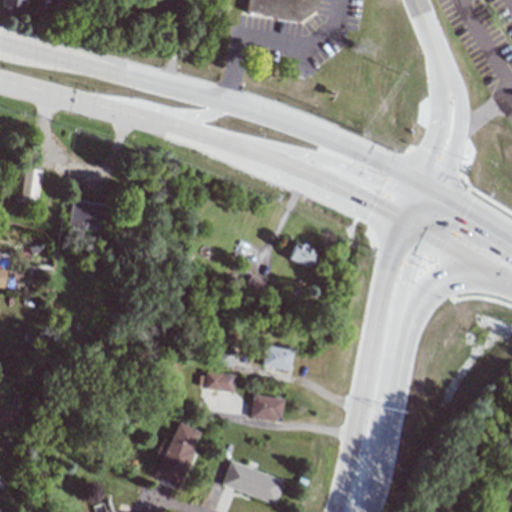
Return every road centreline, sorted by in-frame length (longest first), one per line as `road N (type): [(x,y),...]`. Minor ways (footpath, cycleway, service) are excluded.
road 1 (primary): [(511,246),(418,185),(292,128),(0,44)]
road 2 (tertiary): [(418,185),(400,219),(333,511)]
road 3 (tertiary): [(366,511),(408,276),(437,198)]
road 4 (primary): [(0,78),(242,145)]
road 5 (primary): [(385,419),(428,294),(465,274),(491,273)]
road 6 (primary): [(275,158),(342,165),(412,196),(437,198)]
road 7 (residential): [(437,198),(462,101),(432,51)]
road 8 (primary): [(275,158),(400,219)]
road 9 (residential): [(432,51),(439,130),(418,185)]
